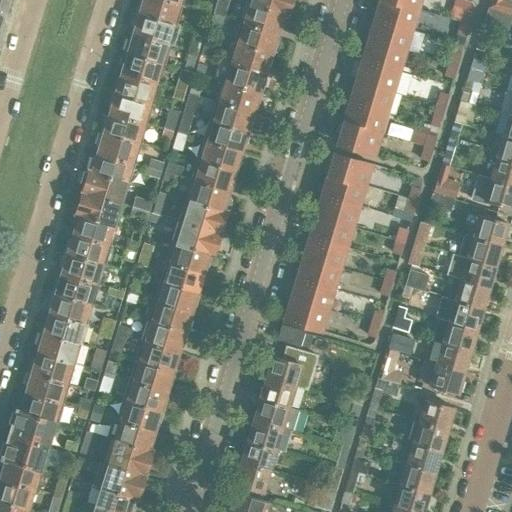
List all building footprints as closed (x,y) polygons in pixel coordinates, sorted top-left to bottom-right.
[(0,0),(0,10),(5,12),(4,10),(6,4),(9,3),(9,0),(0,0)] [(139,0),(135,14),(171,24),(177,5),(159,0),(139,0)] [(250,0),(249,3),(286,14),(290,0),(250,0)] [(393,0),(379,0),(375,17),(377,17),(411,28),(417,7),(393,0)] [(423,0),(423,1),(447,10),(450,0),(423,0)] [(489,0),(487,9),(511,16),(511,15),(511,3),(502,0),(489,0)] [(201,1),(198,11),(208,14),(211,4),(201,1)] [(249,3),(243,23),(276,32),(278,27),(279,27),(281,27),(285,14),(286,14),(249,3)] [(216,4),(213,13),(222,16),(224,17),(227,7),(216,4)] [(452,6),(449,18),(461,22),(469,24),(473,12),(464,10),(452,6)] [(508,29),(511,16),(487,9),(483,22),(484,22),(508,29)] [(208,14),(198,11),(196,16),(206,19),(208,14)] [(222,16),(213,13),(211,21),(220,24),(222,16)] [(134,28),(133,33),(166,43),(170,44),(173,36),(168,35),(171,24),(135,14),(132,26),(134,28)] [(372,27),(369,38),(405,48),(404,49),(418,53),(423,34),(410,30),(411,28),(377,17),(374,27),(372,27)] [(469,24),(461,22),(457,34),(465,36),(469,24)] [(243,23),(237,43),(273,54),(277,40),(275,37),(276,32),(243,23)] [(482,25),(479,37),(486,39),(490,28),(482,25)] [(195,31),(189,49),(197,52),(203,33),(202,33),(195,31)] [(128,39),(123,53),(159,64),(166,43),(133,33),(131,38),(128,39)] [(486,39),(479,37),(475,48),(483,51),(486,39)] [(369,38),(362,58),(398,69),(404,49),(405,48),(369,38)] [(237,43),(231,62),(264,72),(266,67),(269,66),(273,54),(237,43)] [(203,45),(200,53),(211,56),(213,48),(207,46),(203,45)] [(189,49),(183,69),(191,72),(197,52),(189,49)] [(452,51),(448,63),(457,66),(460,53),(452,51)] [(122,68),(121,74),(154,83),(159,64),(123,53),(120,65),(122,67),(122,68)] [(362,58),(356,79),(392,90),(398,69),(362,58)] [(466,79),(474,81),(480,83),(484,72),(483,72),(486,62),(472,58),(466,79)] [(231,62),(225,83),(260,95),(265,79),(263,77),(263,76),(264,72),(231,62)] [(457,66),(448,63),(445,75),(453,78),(457,66)] [(181,69),(175,88),(184,91),(185,91),(191,72),(181,69)] [(116,78),(112,92),(148,103),(154,83),(121,74),(119,78),(116,78)] [(356,79),(350,100),(386,110),(392,90),(356,79)] [(225,83),(219,103),(252,113),(254,106),(257,105),(260,95),(225,83)] [(191,85),(189,92),(199,95),(201,88),(191,85)] [(184,91),(175,88),(173,96),(182,98),(184,91)] [(463,89),(460,100),(468,103),(471,91),(463,89)] [(511,92),(506,91),(500,112),(501,113),(509,115),(511,115),(511,92)] [(111,107),(109,113),(142,123),(148,103),(112,92),(108,105),(110,107),(111,107)] [(439,92),(436,104),(444,107),(448,95),(439,92)] [(350,100),(344,120),(380,131),(386,110),(350,100)] [(460,100),(457,112),(464,114),(468,103),(460,100)] [(219,103),(213,122),(249,133),(253,119),(251,116),(252,113),(219,103)] [(444,107),(436,104),(432,116),(441,119),(444,107)] [(169,109),(163,130),(172,132),(178,111),(169,109)] [(104,118),(100,132),(136,143),(142,123),(109,113),(108,117),(107,117),(104,118)] [(511,115),(509,115),(503,135),(511,138),(511,115)] [(182,117),(177,132),(186,135),(191,120),(182,117)] [(380,131),(344,120),(337,143),(373,154),(380,131)] [(454,121),(448,143),(455,145),(461,124),(454,121)] [(213,122),(207,141),(240,151),(241,146),(242,146),(245,145),(249,133),(213,122)] [(172,132),(163,130),(161,135),(170,138),(172,132)] [(424,145),(427,134),(413,130),(410,141),(424,145)] [(99,147),(97,153),(130,162),(136,143),(100,132),(96,144),(98,146),(99,147)] [(186,135),(177,132),(172,147),(181,150),(186,135)] [(488,157),(496,159),(511,163),(511,138),(503,135),(495,133),(488,157)] [(427,134),(423,146),(432,148),(435,136),(427,134)] [(207,141),(201,161),(237,172),(241,158),(239,156),(240,151),(207,141)] [(447,143),(441,164),(449,166),(455,145),(448,143),(447,143)] [(432,148),(423,146),(420,158),(428,160),(432,148)] [(334,153),(328,173),(364,183),(370,163),(334,152),(334,153)] [(88,170),(87,171),(124,182),(130,162),(97,153),(96,157),(95,157),(92,157),(88,170)] [(151,159),(148,167),(160,171),(163,162),(151,159)] [(511,163),(496,159),(490,178),(511,184),(511,163)] [(191,179),(195,180),(228,190),(229,185),(230,186),(233,184),(237,172),(201,161),(197,173),(193,171),(191,179)] [(165,172),(174,174),(180,176),(183,167),(168,162),(165,172)] [(441,164),(433,193),(453,199),(454,199),(458,184),(445,180),(449,166),(441,164)] [(160,171),(148,167),(146,174),(158,178),(160,171)] [(83,185),(81,192),(118,203),(124,182),(87,171),(87,172),(83,171),(80,183),(83,185)] [(174,174),(165,172),(163,180),(172,183),(174,174)] [(328,173),(322,193),(358,204),(364,183),(328,173)] [(479,175),(472,198),(485,202),(486,200),(510,208),(511,202),(511,184),(490,178),(481,176),(479,175)] [(195,180),(188,201),(225,212),(225,211),(224,210),(229,198),(227,195),(226,195),(228,190),(195,180)] [(411,186),(408,198),(416,201),(420,188),(411,186)] [(152,212),(160,214),(166,194),(158,191),(152,212)] [(76,213),(75,214),(111,225),(118,203),(81,192),(79,198),(75,197),(72,210),(75,211),(75,213),(76,213)] [(322,193),(316,214),(352,225),(358,204),(322,193)] [(432,193),(423,223),(430,225),(435,206),(449,210),(453,199),(433,193),(432,193)] [(135,196),(132,206),(147,210),(148,211),(151,201),(135,196)] [(416,201),(408,198),(404,210),(412,213),(416,201)] [(188,201),(182,222),(219,233),(225,212),(188,201)] [(147,210),(132,206),(130,215),(145,219),(147,210)] [(152,212),(150,220),(160,223),(162,215),(160,214),(152,212)] [(74,228),(72,235),(105,245),(111,225),(75,214),(72,226),(74,228)] [(316,214),(309,235),(345,245),(352,225),(316,214)] [(473,237),(501,246),(502,243),(503,238),(504,238),(504,237),(502,236),(506,222),(480,215),(473,237)] [(182,222),(175,243),(211,253),(212,254),(219,233),(182,222)] [(419,222),(413,242),(424,245),(430,225),(423,223),(419,222)] [(399,227),(395,239),(404,242),(407,230),(399,227)] [(464,234),(458,255),(467,257),(467,259),(493,266),(497,252),(499,252),(500,251),(499,251),(501,246),(473,237),(464,234)] [(68,239),(64,252),(100,263),(105,245),(72,235),(71,238),(68,239)] [(309,235),(303,255),(339,266),(345,245),(309,235)] [(404,242),(395,239),(392,251),(400,254),(404,242)] [(129,241),(126,251),(135,254),(138,244),(129,241)] [(407,263),(418,266),(424,245),(413,242),(407,263)] [(143,243),(140,253),(149,256),(152,248),(153,246),(143,243)] [(175,243),(169,262),(202,272),(204,267),(208,266),(211,253),(175,243)] [(63,268),(61,273),(94,283),(100,263),(64,252),(60,266),(62,268),(63,268)] [(149,256),(140,253),(136,264),(146,267),(147,263),(149,256)] [(303,255),(297,276),(333,287),(339,266),(303,255)] [(467,259),(461,279),(488,286),(489,286),(490,285),(489,285),(491,280),(491,279),(490,278),(493,266),(467,259)] [(169,262),(163,282),(199,293),(203,279),(201,277),(201,276),(202,272),(169,262)] [(387,269),(383,281),(391,283),(395,271),(387,269)] [(408,274),(405,285),(412,287),(423,291),(429,276),(410,269),(408,274)] [(56,279),(52,292),(88,303),(94,283),(61,273),(60,278),(59,278),(56,279)] [(297,276),(291,297),(327,307),(333,287),(297,276)] [(453,276),(446,297),(455,300),(454,301),(483,309),(484,306),(483,306),(485,301),(485,300),(484,300),(488,286),(461,279),(453,276)] [(391,283),(383,281),(379,293),(388,295),(391,283)] [(163,282),(157,301),(190,311),(192,306),(195,306),(199,293),(163,282)] [(130,285),(128,293),(138,295),(140,287),(130,285)] [(105,294),(121,299),(123,292),(107,287),(105,294)] [(51,307),(49,313),(82,323),(88,303),(52,292),(48,305),(50,307),(51,307)] [(138,295),(128,293),(126,300),(135,303),(138,295)] [(327,307),(291,297),(284,319),(284,320),(320,330),(327,307)] [(157,301),(151,321),(187,332),(191,319),(189,316),(190,311),(157,301)] [(454,301),(448,322),(475,329),(479,315),(481,316),(481,314),(482,309),(482,310),(483,309),(454,301)] [(399,306),(393,327),(407,332),(411,320),(403,318),(406,308),(399,306)] [(374,310),(371,322),(379,325),(382,313),(374,310)] [(44,318),(40,332),(76,343),(82,323),(49,313),(48,317),(47,317),(44,318)] [(115,320),(103,316),(99,329),(111,332),(111,331),(115,320)] [(151,321),(145,341),(178,351),(180,346),(183,345),(187,332),(151,321)] [(379,325),(371,322),(367,334),(375,337),(379,325)] [(431,337),(431,339),(442,342),(442,343),(469,351),(473,337),(474,337),(475,336),(475,335),(476,331),(477,330),(475,329),(448,322),(446,329),(436,326),(432,338),(431,337)] [(125,335),(130,336),(133,329),(118,325),(116,332),(125,335)] [(282,325),(279,337),(288,340),(299,344),(303,331),(282,325)] [(111,332),(99,329),(97,335),(109,339),(111,332)] [(39,347),(37,352),(70,362),(76,343),(40,332),(36,345),(38,347),(39,347)] [(125,335),(116,332),(114,340),(110,352),(120,355),(124,343),(123,343),(125,335)] [(391,333),(386,347),(406,353),(411,338),(391,333)] [(145,341),(139,361),(175,372),(179,358),(177,356),(176,356),(178,351),(145,341)] [(442,343),(436,363),(463,370),(465,371),(465,370),(466,365),(467,364),(465,363),(469,351),(442,343)] [(90,369),(99,371),(106,350),(97,347),(91,367),(90,367),(90,369)] [(380,367),(377,377),(398,384),(401,374),(392,371),(398,351),(393,350),(386,348),(380,367)] [(32,358),(28,371),(64,382),(70,362),(37,352),(36,357),(35,357),(32,358)] [(264,377),(293,386),(303,389),(306,379),(296,376),(300,364),(282,358),(273,356),(269,369),(267,368),(264,377)] [(424,361),(418,381),(430,384),(430,385),(456,392),(460,379),(462,379),(462,378),(464,373),(465,371),(463,370),(436,363),(425,359),(424,361)] [(107,360),(104,372),(113,375),(117,363),(107,360)] [(139,361),(133,380),(166,390),(167,385),(168,385),(171,385),(175,372),(139,361)] [(27,386),(26,392),(58,402),(64,382),(28,371),(24,384),(26,386),(27,386)] [(113,375),(104,372),(99,390),(107,393),(113,375)] [(83,387),(94,390),(97,380),(86,377),(83,387)] [(264,385),(260,399),(286,407),(293,386),(264,377),(262,384),(264,385)] [(398,384),(377,377),(374,387),(395,394),(398,384)] [(133,380),(126,402),(162,413),(167,398),(165,395),(164,395),(166,390),(133,380)] [(353,402),(361,404),(364,393),(366,386),(358,384),(356,391),(356,393),(353,402)] [(16,410),(52,422),(58,402),(26,392),(24,397),(23,396),(21,397),(17,410),(16,410)] [(372,395),(369,406),(377,408),(380,397),(372,395)] [(91,400),(82,397),(78,407),(88,410),(91,400)] [(254,411),(251,420),(290,432),(292,432),(298,411),(286,407),(260,399),(257,412),(254,411)] [(425,399),(419,422),(445,430),(452,407),(425,399)] [(126,402),(120,421),(156,432),(162,413),(126,402)] [(361,404),(353,402),(350,414),(357,416),(361,404)] [(94,403),(91,412),(101,415),(104,406),(94,403)] [(366,418),(363,428),(370,430),(373,420),(374,417),(377,408),(369,406),(366,417),(366,418)] [(88,410),(78,407),(76,414),(85,417),(88,410)] [(12,424),(9,434),(45,445),(46,443),(52,422),(16,410),(15,412),(12,411),(8,423),(12,424)] [(101,415),(91,412),(89,419),(99,422),(101,415)] [(247,441),(274,449),(284,452),(290,432),(251,420),(249,427),(252,427),(247,441)] [(120,421),(115,439),(151,449),(156,432),(120,421)] [(408,441),(413,443),(439,451),(445,430),(419,422),(414,421),(408,441)] [(347,424),(340,447),(348,449),(354,426),(347,424)] [(360,437),(356,448),(364,451),(367,439),(370,430),(363,428),(360,437)] [(79,453),(89,456),(91,448),(95,433),(86,430),(81,445),(79,453)] [(3,458),(2,459),(38,470),(45,445),(9,434),(6,443),(2,442),(0,450),(0,454),(2,456),(2,458),(3,458)] [(64,448),(66,449),(75,452),(77,444),(78,443),(66,439),(64,448)] [(115,439),(107,463),(144,474),(152,450),(151,449),(115,439)] [(241,453),(239,461),(268,469),(274,449),(247,441),(244,454),(241,453)] [(399,462),(401,462),(433,472),(439,451),(413,443),(408,441),(405,441),(399,462)] [(348,449),(340,447),(335,466),(342,468),(348,449)] [(62,461),(71,464),(74,456),(64,453),(62,461)] [(353,458),(350,470),(358,472),(366,474),(369,462),(353,458)] [(1,473),(0,477),(0,479),(32,489),(38,470),(2,459),(0,466),(0,471),(1,473)] [(268,469),(239,461),(237,469),(239,469),(235,483),(261,491),(268,469)] [(401,462),(395,483),(427,493),(433,472),(401,462)] [(99,463),(92,485),(136,499),(144,474),(107,463),(106,465),(99,463)] [(350,470),(344,491),(352,494),(358,472),(350,470)] [(58,474),(52,495),(61,498),(67,477),(58,474)] [(332,476),(329,487),(337,489),(340,479),(332,476)] [(0,501),(26,509),(32,489),(0,479),(0,501)] [(386,504),(394,507),(412,511),(421,511),(427,493),(395,483),(392,482),(386,504)] [(337,489),(329,487),(318,483),(312,506),(330,511),(337,489)] [(136,499),(92,485),(87,504),(93,506),(112,511),(127,511),(128,511),(129,511),(132,510),(136,499)] [(226,511),(264,511),(268,501),(233,490),(226,511)] [(67,491),(65,498),(74,501),(77,493),(67,491)] [(352,494),(344,491),(341,502),(349,505),(352,494)] [(56,511),(61,498),(52,495),(46,511),(56,511)] [(74,501),(65,498),(60,511),(69,511),(71,508),(72,508),(74,501)] [(0,511),(25,511),(26,509),(0,501),(0,511)]
